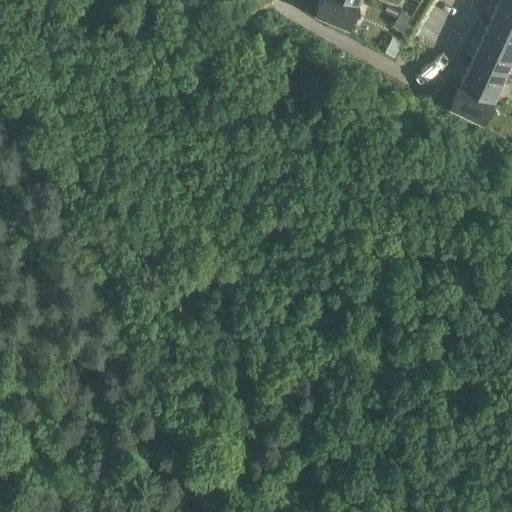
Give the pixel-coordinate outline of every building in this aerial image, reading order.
[(319,0),(316,9),(348,22),(357,1),(355,0),(319,0)] [(498,0),(489,20),(511,30),(511,5),(500,0),(498,0)] [(411,16),(401,9),(397,16),(407,23),(411,16)] [(407,23),(397,16),(393,23),(403,29),(407,23)] [(479,41),(511,56),(511,53),(511,30),(489,20),(479,41)] [(392,36),(384,50),(394,55),(401,41),(392,36)] [(470,62),(502,77),(511,56),(479,41),(470,62)] [(460,83),(492,98),(502,77),(470,62),(460,83)] [(451,104),(482,119),(492,98),(460,83),(451,104)]
